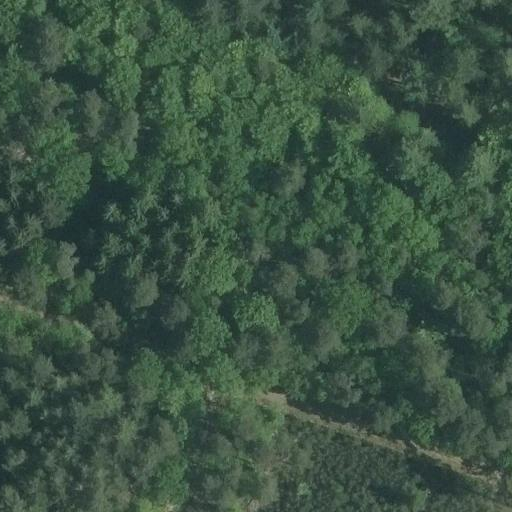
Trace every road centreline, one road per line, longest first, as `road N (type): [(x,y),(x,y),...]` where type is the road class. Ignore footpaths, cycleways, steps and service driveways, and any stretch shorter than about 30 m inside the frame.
road 1 (tertiary): [(511,238),(0,65)]
road 2 (track): [(170,511),(219,377),(233,287),(260,199)]
